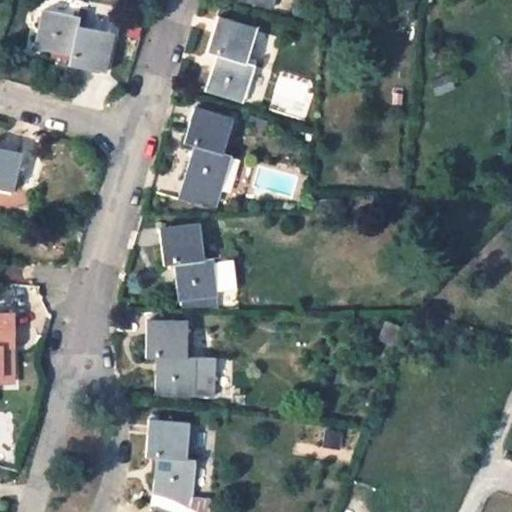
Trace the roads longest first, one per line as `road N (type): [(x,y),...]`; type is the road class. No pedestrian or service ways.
road 1 (residential): [(32,511),(140,131)]
road 2 (residential): [(0,97),(140,131)]
road 3 (residential): [(140,131),(182,0)]
